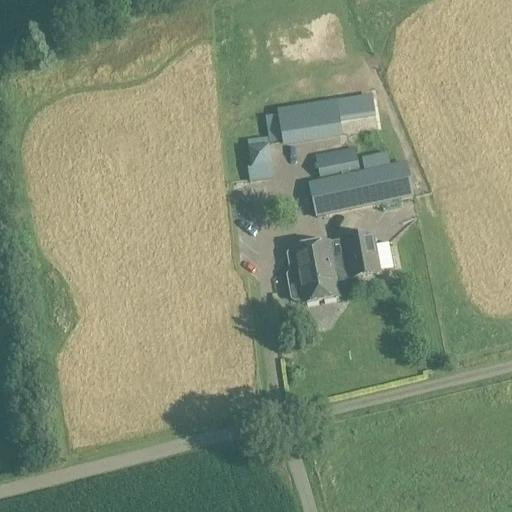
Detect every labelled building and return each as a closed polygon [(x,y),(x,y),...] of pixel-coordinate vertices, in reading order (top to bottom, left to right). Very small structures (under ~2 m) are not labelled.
[(284,149),(341,140),(336,108),(279,117),(284,149)] [(274,181),(268,140),(247,143),(251,170),(247,170),(250,185),(274,181)] [(355,151),(316,159),(320,178),(359,171),(355,151)] [(406,166),(311,186),(318,219),(413,198),(406,166)] [(292,301),(295,303),(302,302),(303,306),(339,299),(335,277),(350,275),(351,281),(380,275),(372,236),(343,241),(347,259),(332,262),(329,244),(292,251),(292,253),(290,253),(287,257),(290,273),(287,278),(292,301)]
